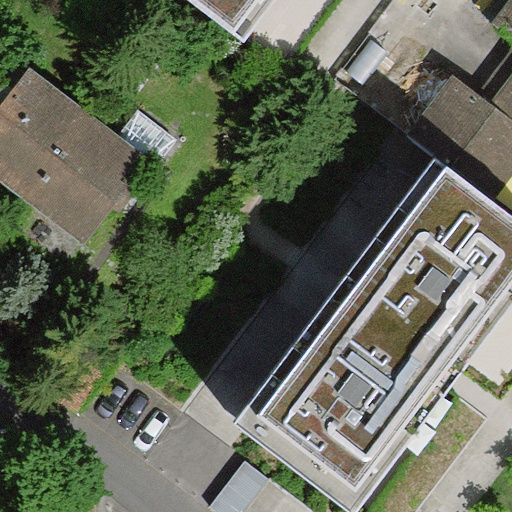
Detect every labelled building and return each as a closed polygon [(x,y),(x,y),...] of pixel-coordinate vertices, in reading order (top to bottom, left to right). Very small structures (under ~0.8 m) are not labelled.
[(280,0),(187,0),(245,45),(280,0)] [(511,49),(428,161),(511,222),(511,49)] [(30,78),(0,115),(0,172),(31,195),(87,122),(30,78)] [(141,114),(118,145),(146,166),(154,172),(178,142),(141,114)] [(118,145),(87,122),(31,195),(90,239),(146,166),(118,145)] [(292,347),(233,427),(350,511),(361,511),(455,384),(511,306),(511,222),(428,161),(292,347)] [(149,318),(123,298),(82,353),(112,373),(149,318)]
